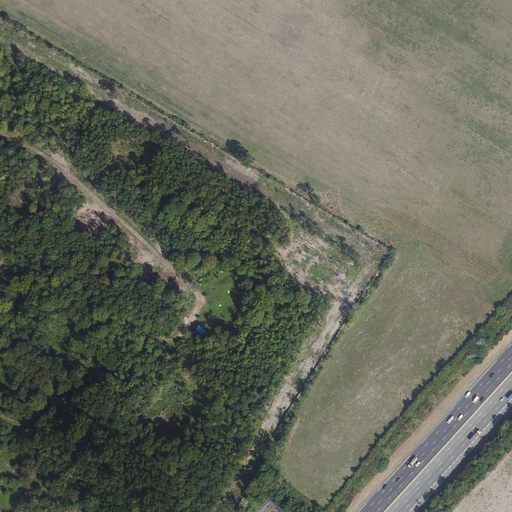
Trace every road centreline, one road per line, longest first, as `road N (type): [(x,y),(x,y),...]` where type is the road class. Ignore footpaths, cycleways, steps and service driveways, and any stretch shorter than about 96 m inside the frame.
road 1 (motorway): [(511,356),(370,511)]
road 2 (motorway): [(399,511),(511,387)]
